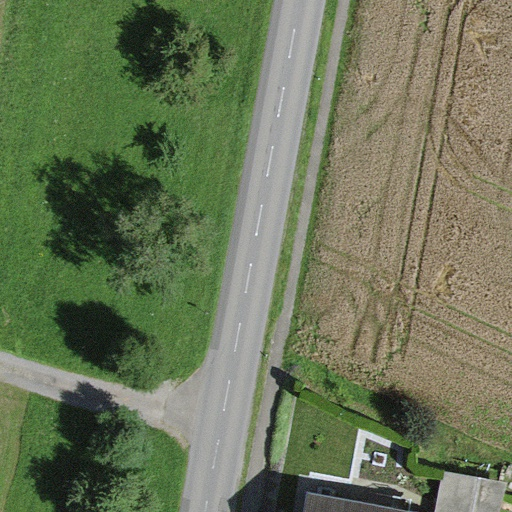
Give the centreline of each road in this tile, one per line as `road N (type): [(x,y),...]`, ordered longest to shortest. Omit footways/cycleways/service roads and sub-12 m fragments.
road 1 (tertiary): [(302,0),(209,511)]
road 2 (track): [(0,365),(59,389),(225,422)]
